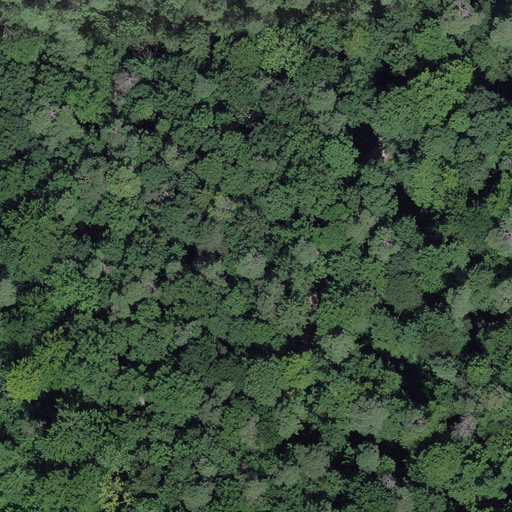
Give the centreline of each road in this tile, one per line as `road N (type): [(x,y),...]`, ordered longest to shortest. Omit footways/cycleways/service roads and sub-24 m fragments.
road 1 (track): [(199,511),(254,429),(370,162),(422,82),(493,0)]
road 2 (track): [(93,511),(0,47)]
